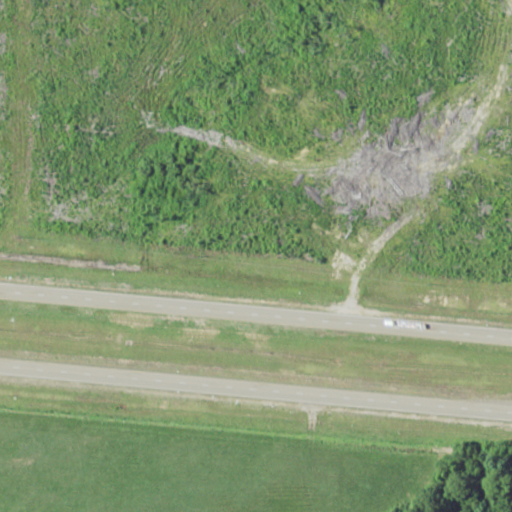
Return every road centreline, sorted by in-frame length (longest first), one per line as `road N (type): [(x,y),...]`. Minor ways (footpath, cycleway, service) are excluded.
road 1 (trunk): [(0,364),(511,411)]
road 2 (trunk): [(511,337),(0,290)]
